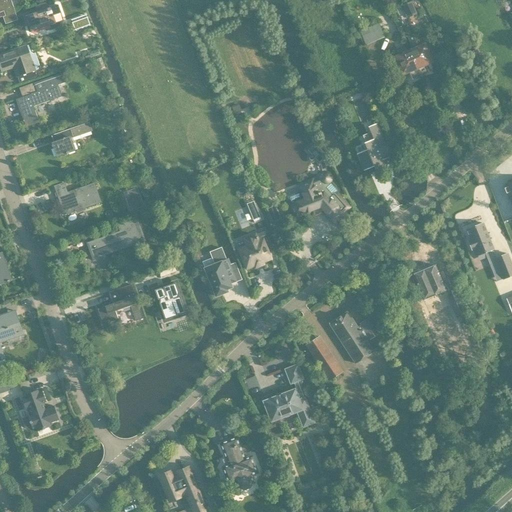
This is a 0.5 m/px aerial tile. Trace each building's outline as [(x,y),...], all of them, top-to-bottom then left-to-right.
[(5,25),(18,20),(10,0),(0,0),(0,12),(3,11),(5,16),(3,17),(5,25)] [(416,15),(410,2),(402,5),(408,18),(416,15)] [(35,7),(37,12),(48,8),(46,3),(35,7)] [(31,32),(63,21),(58,5),(48,8),(37,12),(25,16),(31,32)] [(75,32),(90,26),(90,25),(87,15),(71,20),(74,30),(75,30),(75,32)] [(369,44),(369,45),(384,39),(378,24),(360,32),(365,46),(369,44)] [(413,50),(409,51),(420,76),(425,74),(427,70),(425,65),(432,62),(424,45),(423,46),(417,33),(408,37),(413,50)] [(19,83),(37,77),(35,71),(26,46),(0,55),(0,67),(2,71),(14,67),(17,77),(19,83)] [(420,76),(409,51),(395,58),(402,75),(409,72),(411,77),(415,78),(420,76)] [(377,68),(370,71),(377,85),(383,83),(377,68)] [(24,97),(16,100),(26,127),(39,123),(33,107),(62,97),(62,96),(61,96),(58,86),(66,83),(63,73),(34,83),(21,88),(24,97)] [(70,138),(91,130),(89,123),(55,135),(58,142),(52,143),(57,158),(69,154),(68,153),(74,151),(70,138)] [(367,150),(357,154),(364,171),(369,169),(370,172),(375,170),(385,166),(383,161),(392,157),(387,144),(379,123),(368,127),(373,139),(364,143),(367,150)] [(315,142),(309,147),(313,151),(311,153),(317,159),(321,155),(322,155),(321,154),(323,153),(317,147),(319,146),(315,142)] [(301,192),(288,197),(291,204),(290,205),(290,206),(295,218),(300,216),(301,215),(302,216),(304,215),(304,214),(313,211),(313,210),(319,207),(320,208),(333,223),(343,213),(349,207),(336,193),(337,191),(329,182),(330,180),(330,179),(330,177),(329,175),(327,174),(326,173),(323,161),(325,159),(322,155),(321,155),(324,159),(323,160),(326,173),(324,173),(322,174),(321,175),(320,177),(319,179),(320,181),(313,183),(312,181),(299,186),(301,192)] [(87,179),(61,188),(63,193),(62,194),(68,210),(86,203),(89,211),(107,205),(99,182),(90,185),(89,185),(90,184),(89,181),(88,181),(87,179)] [(141,200),(128,204),(130,211),(143,206),(141,200)] [(253,201),(246,204),(254,222),(261,219),(253,201)] [(276,206),(267,210),(273,225),(282,221),(276,206)] [(93,261),(105,257),(104,255),(133,245),(134,246),(145,243),(137,219),(118,226),(120,232),(87,243),(93,261)] [(483,223),(466,230),(470,240),(468,241),(471,250),(474,249),(477,256),(485,253),(490,266),(496,263),(503,279),(511,275),(511,265),(507,254),(496,259),(492,250),(493,249),(483,223)] [(247,246),(239,250),(246,268),(254,265),(255,267),(257,266),(261,265),(263,264),(262,262),(270,259),(268,253),(274,251),(269,238),(258,242),(257,239),(258,239),(258,237),(256,237),(255,235),(244,239),(247,246)] [(215,265),(205,269),(211,285),(209,286),(212,294),(214,293),(216,296),(227,292),(226,290),(227,289),(228,289),(230,288),(231,288),(230,283),(241,279),(235,263),(230,265),(227,260),(226,260),(221,248),(210,252),(212,258),(215,265)] [(0,284),(11,280),(5,263),(3,264),(0,254),(0,284)] [(162,276),(175,271),(172,265),(160,269),(162,276)] [(414,270),(412,274),(423,300),(446,291),(435,266),(422,271),(422,270),(418,268),(414,270)] [(185,311),(176,285),(175,283),(173,284),(157,290),(155,290),(155,293),(164,318),(165,320),(167,319),(183,314),(185,313),(185,311)] [(109,292),(112,304),(97,309),(103,324),(118,319),(115,311),(130,306),(136,321),(143,319),(131,284),(109,292)] [(458,294),(448,298),(457,317),(459,322),(468,318),(466,313),(466,312),(470,310),(463,292),(458,294)] [(347,312),(329,323),(356,364),(373,352),(362,336),(366,333),(370,339),(378,334),(372,324),(368,319),(360,324),(361,325),(357,328),(347,312)] [(14,328),(20,325),(17,316),(0,321),(0,359),(4,358),(0,345),(0,341),(17,336),(14,328)] [(343,372),(319,337),(306,346),(329,381),(343,372)] [(297,365),(285,370),(291,384),(294,383),(296,390),(295,391),(295,389),(263,402),(271,422),(297,412),(303,427),(314,423),(305,399),(304,399),(298,381),(303,379),(297,365)] [(0,398),(11,394),(13,398),(23,395),(17,378),(0,384),(0,398)] [(42,390),(39,391),(38,390),(24,395),(25,397),(22,398),(26,409),(29,408),(31,414),(28,415),(34,429),(36,428),(37,430),(51,425),(50,423),(59,419),(54,406),(45,409),(43,403),(46,402),(42,390)] [(222,467),(229,484),(235,482),(238,489),(240,489),(243,490),(251,488),(253,484),(254,483),(252,475),(258,473),(251,456),(245,459),(237,437),(220,444),(226,460),(227,459),(229,465),(222,467)] [(188,468),(187,469),(179,472),(178,473),(178,474),(179,476),(173,479),(170,472),(160,477),(170,501),(180,496),(180,495),(183,493),(189,508),(190,511),(202,511),(206,511),(197,489),(199,487),(192,471),(190,472),(189,470),(188,468)] [(311,502),(327,496),(325,491),(321,492),(322,494),(319,495),(316,495),(317,496),(314,497),(313,495),(309,497),(311,502)]
